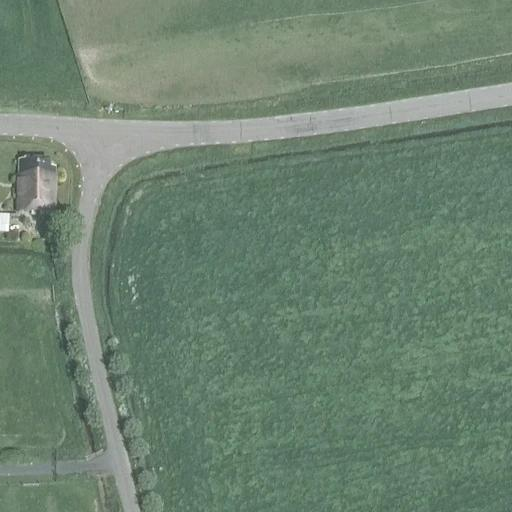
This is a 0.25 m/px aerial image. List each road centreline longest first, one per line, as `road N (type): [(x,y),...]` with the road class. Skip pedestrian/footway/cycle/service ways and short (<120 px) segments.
road 1 (tertiary): [(511,94),(271,129),(107,130)]
road 2 (unclassified): [(130,511),(78,278),(82,223),(107,130)]
